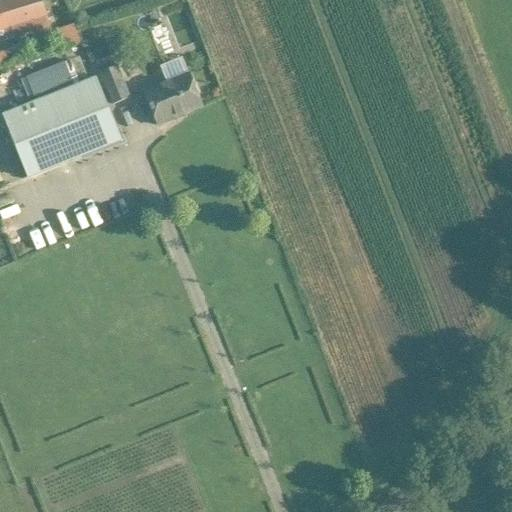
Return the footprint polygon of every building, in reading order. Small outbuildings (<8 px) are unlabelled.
[(41,0),(6,0),(0,2),(0,42),(9,40),(14,38),(14,37),(23,35),(28,33),(29,36),(51,28),(45,10),(41,0)] [(118,65),(101,72),(113,104),(131,98),(118,65)] [(189,73),(142,91),(156,126),(202,107),(189,73)] [(22,79),(32,103),(41,100),(31,75),(22,79)] [(2,115),(23,167),(28,179),(122,141),(96,77),(41,100),(32,103),(2,115)]
